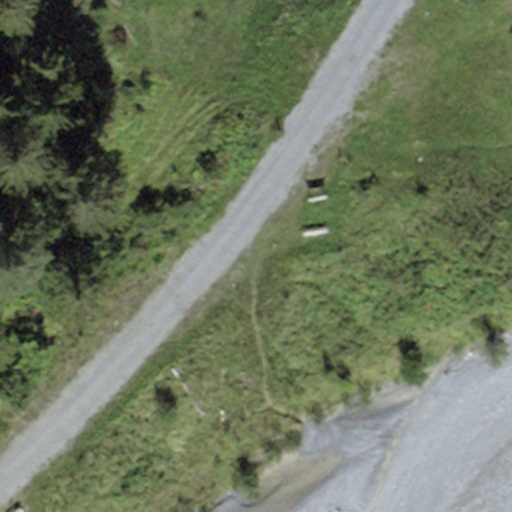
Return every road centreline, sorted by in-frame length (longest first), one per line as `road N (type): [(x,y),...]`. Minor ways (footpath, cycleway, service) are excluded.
road 1 (track): [(0,444),(180,305),(285,154)]
road 2 (track): [(285,154),(511,31)]
road 3 (track): [(285,154),(384,0)]
